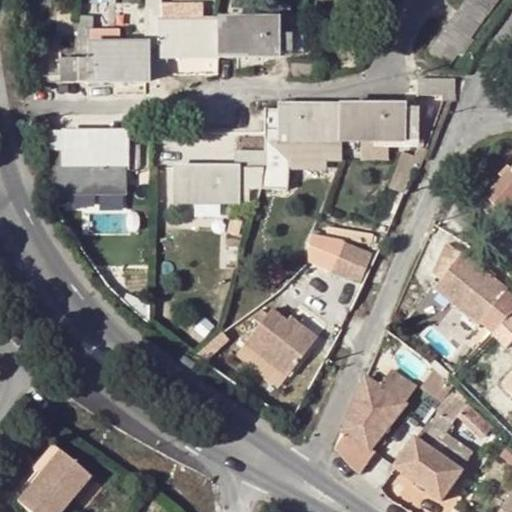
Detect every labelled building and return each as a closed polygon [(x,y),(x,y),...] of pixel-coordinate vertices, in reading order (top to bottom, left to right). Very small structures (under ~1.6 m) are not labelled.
[(465,0),(461,6),(482,21),(490,11),(472,0),(465,0)] [(497,0),(472,0),(490,11),(497,0)] [(482,21),(461,6),(451,20),(473,34),(482,21)] [(160,22),(160,8),(145,8),(144,44),(147,45),(146,75),(160,75),(160,74),(160,57),(218,56),(218,23),(218,22),(160,22)] [(290,34),(290,17),(274,18),(273,34),(290,34)] [(218,56),(232,57),(232,56),(265,56),(276,56),(277,50),(290,51),(290,49),(290,34),(273,34),(274,18),(220,18),(219,20),(218,22),(218,23),(218,56)] [(439,37),(458,52),(462,54),(474,38),(472,36),(473,34),(451,20),(439,37)] [(302,50),(302,34),(290,34),(290,49),(302,50)] [(439,37),(427,52),(447,66),(458,52),(439,37)] [(60,81),(73,81),(90,81),(146,80),(146,75),(147,45),(144,44),(88,45),(87,58),(74,58),(60,58),(60,81)] [(316,78),(317,75),(316,61),(290,62),(290,78),(316,78)] [(419,95),(441,96),(442,101),(455,102),(455,79),(418,78),(419,95)] [(288,179),(288,153),(321,153),(322,147),(340,147),(340,141),(341,106),(280,105),(279,111),(265,111),(264,131),(264,149),(267,149),(266,168),(262,169),(262,179),(288,179)] [(340,141),(418,141),(419,108),(407,108),(404,106),(341,106),(340,141)] [(105,168),(124,168),(138,168),(139,144),(125,143),(125,132),(48,132),(48,179),(63,180),(64,167),(85,168),(105,168)] [(428,146),(421,143),(413,158),(421,162),(428,146)] [(251,194),(251,180),(262,180),(262,179),(262,169),(266,168),(267,149),(264,149),(233,149),(233,168),(175,167),(175,203),(236,203),(236,194),(251,194)] [(511,166),(482,196),(500,213),(511,201),(511,166)] [(105,180),(105,168),(85,168),(84,179),(105,180)] [(138,181),(138,168),(124,168),(124,181),(138,181)] [(130,232),(130,193),(83,193),(83,232),(130,232)] [(349,240),(372,243),(373,233),(327,226),(325,239),(348,242),(349,240)] [(431,290),(452,306),(477,324),(478,322),(492,332),(511,309),(511,297),(502,290),(503,288),(491,279),(479,270),(442,242),(428,275),(437,281),(431,290)] [(372,259),(342,247),(329,276),(359,289),(372,259)] [(486,260),(479,270),(491,279),(498,269),(486,260)] [(288,323),(274,312),(237,359),(278,392),(319,339),(292,318),(288,323)] [(510,345),(511,343),(511,322),(499,333),(510,345)] [(184,355),(180,361),(192,369),(196,363),(184,355)] [(389,369),(378,385),(364,377),(333,449),(340,457),(347,465),(354,474),(355,477),(371,453),(367,450),(399,410),(413,385),(389,369)] [(438,370),(423,389),(436,399),(450,380),(449,379),(438,370)] [(477,444),(489,429),(465,411),(453,424),(477,444)] [(435,415),(429,425),(442,435),(449,424),(435,415)] [(459,469),(469,453),(442,435),(429,425),(426,422),(415,438),(412,435),(390,467),(439,502),(461,470),(459,469)] [(29,468),(37,475),(39,477),(45,470),(43,468),(58,451),(51,444),(29,468)] [(39,477),(37,475),(15,501),(27,511),(28,511),(72,463),(58,451),(43,468),(45,470),(39,477)] [(59,511),(73,497),(89,478),(72,463),(28,511),(59,511)] [(511,511),(511,493),(508,492),(496,511),(511,511)]
